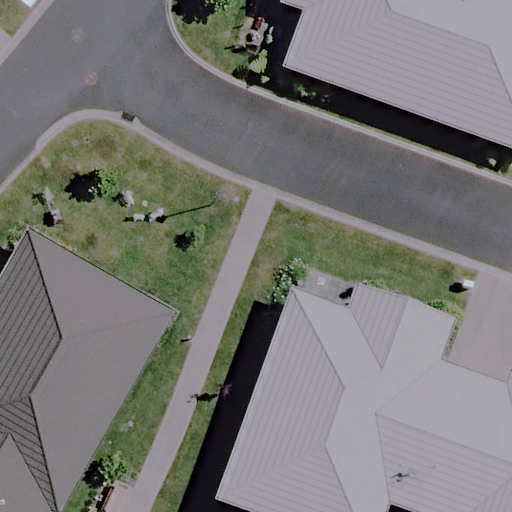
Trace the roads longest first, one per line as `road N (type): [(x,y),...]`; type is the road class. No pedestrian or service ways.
road 1 (residential): [(88,21),(210,112),(309,159),(511,232)]
road 2 (residential): [(0,118),(88,21)]
